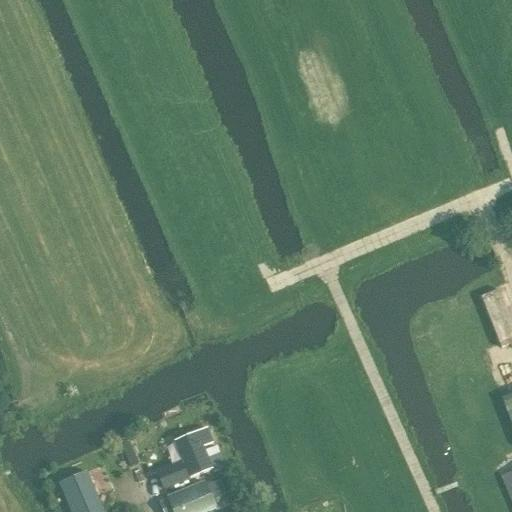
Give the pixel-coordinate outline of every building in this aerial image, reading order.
[(207,429),(199,433),(204,446),(213,443),(207,429)] [(158,473),(165,491),(214,472),(204,446),(199,433),(198,431),(175,440),(183,463),(158,473)] [(129,443),(120,446),(130,468),(138,464),(129,443)] [(70,511),(104,511),(88,472),(59,485),(70,511)] [(511,473),(501,478),(511,503),(511,473)] [(208,511),(216,509),(204,483),(168,499),(168,501),(159,505),(162,511),(208,511)]
